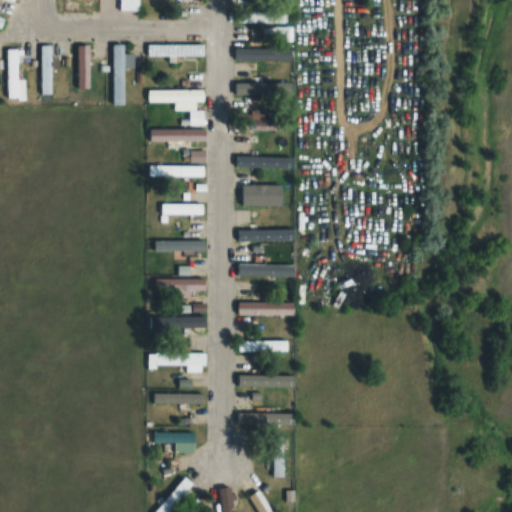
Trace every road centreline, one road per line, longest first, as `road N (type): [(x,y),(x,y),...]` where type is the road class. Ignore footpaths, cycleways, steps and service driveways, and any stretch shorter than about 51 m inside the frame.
road 1 (residential): [(219,459),(213,0)]
road 2 (residential): [(36,0),(31,24),(214,23)]
